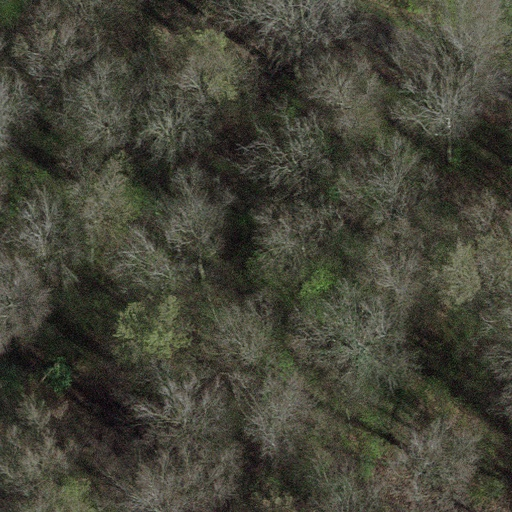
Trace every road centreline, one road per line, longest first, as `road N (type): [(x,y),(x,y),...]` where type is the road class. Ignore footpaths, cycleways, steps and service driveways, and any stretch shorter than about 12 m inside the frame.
road 1 (track): [(511,100),(279,0)]
road 2 (track): [(0,485),(143,511)]
